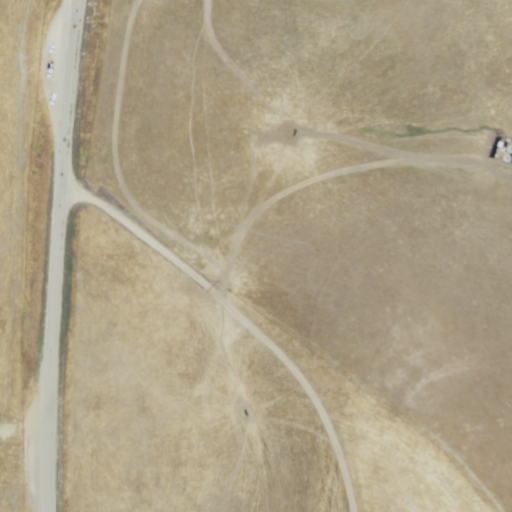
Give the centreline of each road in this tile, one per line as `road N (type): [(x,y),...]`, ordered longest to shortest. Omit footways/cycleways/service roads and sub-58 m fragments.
road 1 (track): [(345,511),(340,465),(313,392),(261,331),(168,254),(120,186),(114,136),(128,38),(142,0)]
road 2 (secondary): [(43,432),(74,0)]
road 3 (track): [(168,254),(115,216),(56,192)]
